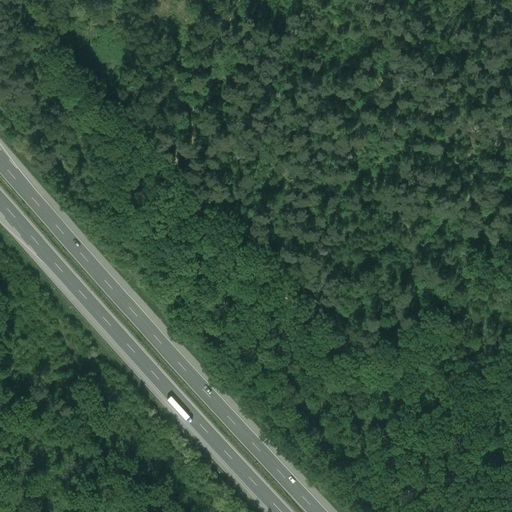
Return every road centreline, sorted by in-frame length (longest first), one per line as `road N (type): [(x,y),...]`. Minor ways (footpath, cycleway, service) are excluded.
road 1 (motorway): [(317,511),(0,163)]
road 2 (motorway): [(0,201),(279,511)]
road 3 (track): [(197,63),(188,138),(205,205),(341,327)]
road 4 (track): [(341,327),(371,339),(394,331),(511,235)]
road 5 (track): [(0,36),(36,67),(86,73),(170,129)]
